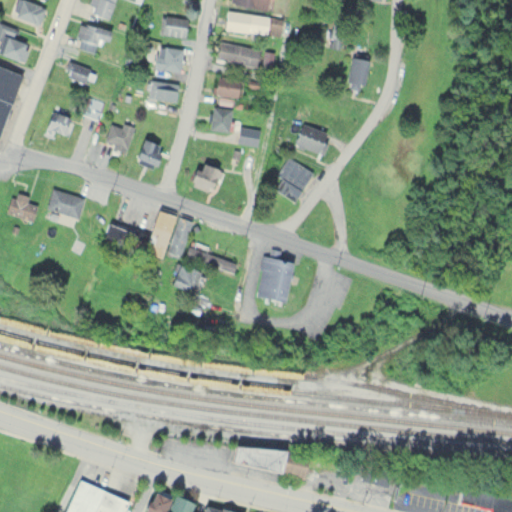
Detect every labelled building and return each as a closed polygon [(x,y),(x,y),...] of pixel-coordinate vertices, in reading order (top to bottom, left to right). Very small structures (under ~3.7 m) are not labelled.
[(36,25),(45,7),(29,0),(18,0),(12,13),(36,25)] [(114,0),(91,0),(88,13),(108,19),(114,0)] [(229,0),(230,1),(264,10),(266,0),(229,0)] [(278,35),(281,16),(225,9),(223,28),(278,35)] [(186,15),(159,14),(158,33),(185,35),(186,15)] [(0,53),(22,61),(29,39),(17,36),(20,28),(0,21),(0,53)] [(82,21),(74,45),(94,52),(99,38),(107,41),(111,30),(82,21)] [(222,40),(218,57),(268,69),(272,52),(222,40)] [(181,70),(182,46),(155,45),(154,69),(181,70)] [(362,87),(367,58),(349,55),(343,84),(362,87)] [(84,83),(90,67),(69,60),(64,75),(84,83)] [(0,133),(20,71),(0,64),(0,133)] [(241,79),(215,73),(210,91),(237,98),(241,79)] [(174,101),(177,81),(149,78),(147,97),(174,101)] [(103,100),(87,95),(82,113),(98,118),(103,100)] [(230,108),(210,105),(208,128),(227,130),(230,108)] [(46,131),(65,134),(69,113),(50,109),(46,131)] [(320,154),(329,133),(302,121),(293,142),(320,154)] [(133,125),(122,122),(121,125),(109,122),(103,143),(126,150),(133,125)] [(237,141),(257,144),(259,127),(239,125),(237,141)] [(162,145),(142,137),(132,159),(152,167),(162,145)] [(294,201),(312,170),(287,155),(276,174),(280,176),(273,189),(294,201)] [(217,168),(197,160),(188,183),(209,191),(217,168)] [(76,218),(83,197),(51,187),(44,208),(76,218)] [(30,221),(36,204),(26,201),(27,196),(12,190),(4,212),(30,221)] [(144,252),(159,257),(162,249),(181,255),(191,220),(175,216),(176,214),(156,209),(144,252)] [(102,238),(135,248),(139,233),(106,223),(102,238)] [(206,252),(208,245),(189,239),(184,256),(232,272),(236,262),(206,252)] [(291,260),(261,255),(253,296),(282,302),(291,260)] [(189,294),(199,271),(177,261),(167,284),(189,294)] [(305,453),(230,445),(228,466),(302,474),(305,453)] [(120,511),(126,498),(76,477),(61,511),(120,511)] [(156,511),(187,511),(192,499),(152,485),(145,508),(156,511)] [(241,511),(206,501),(202,511),(241,511)]
